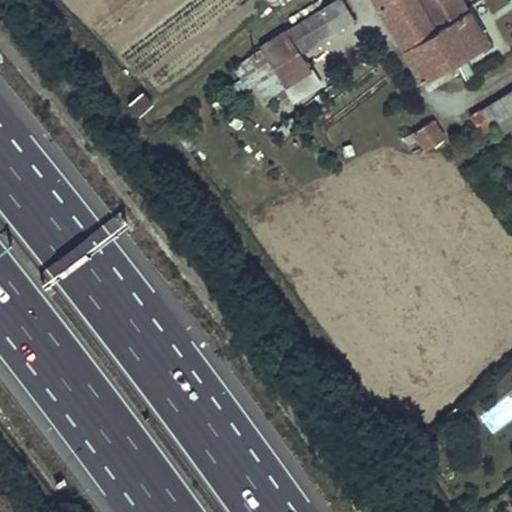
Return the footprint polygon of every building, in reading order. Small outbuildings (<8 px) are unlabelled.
[(355,19),(344,0),(336,0),(287,30),(260,47),(297,100),(324,84),(302,51),(355,19)] [(456,60),(421,0),(378,0),(424,80),(456,60)] [(487,41),(463,0),(421,0),(456,60),(487,41)] [(511,89),(482,109),(493,125),(511,112),(511,89)] [(142,91),(128,104),(138,115),(152,103),(142,91)] [(511,132),(511,112),(493,125),(502,139),(511,132)] [(440,139),(429,124),(416,132),(425,145),(427,148),(440,139)] [(425,145),(416,132),(406,138),(414,152),(425,145)] [(356,154),(352,145),(345,147),(349,157),(356,154)]
